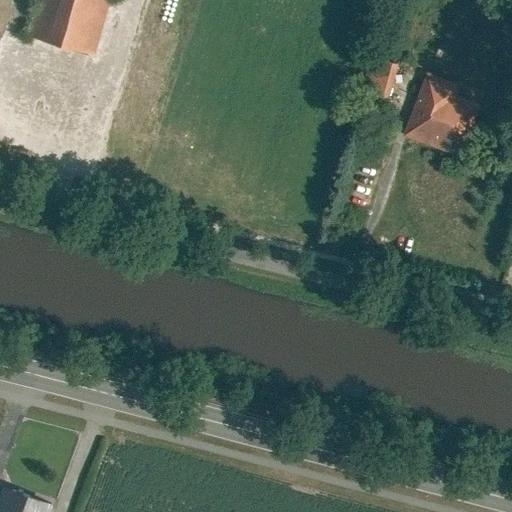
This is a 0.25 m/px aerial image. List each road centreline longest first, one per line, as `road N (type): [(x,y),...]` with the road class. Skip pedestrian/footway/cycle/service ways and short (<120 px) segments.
road 1 (unclassified): [(0,188),(511,323)]
road 2 (primary): [(0,366),(511,498)]
